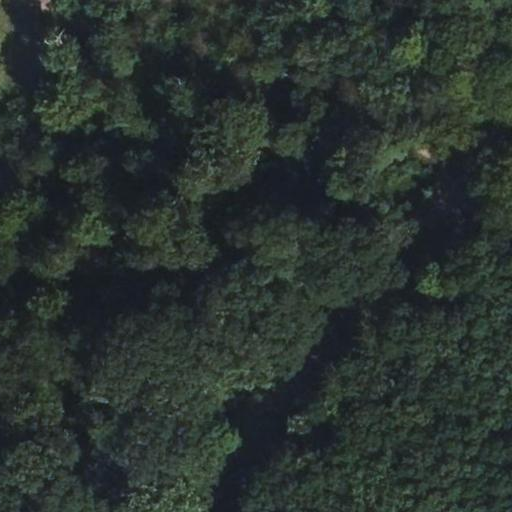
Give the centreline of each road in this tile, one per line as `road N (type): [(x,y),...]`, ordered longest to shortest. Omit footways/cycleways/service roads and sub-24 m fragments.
road 1 (track): [(507,511),(390,0)]
road 2 (track): [(198,511),(511,140)]
